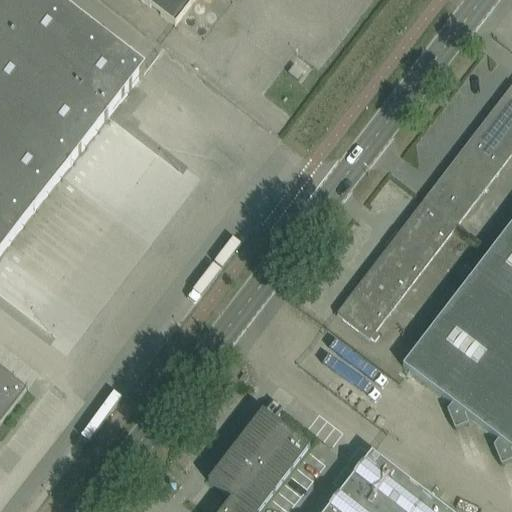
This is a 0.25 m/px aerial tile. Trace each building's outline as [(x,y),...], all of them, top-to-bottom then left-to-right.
[(0,0),(0,427),(26,393),(0,373),(0,259),(119,106),(126,112),(139,96),(131,90),(144,73),(48,0),(0,0)] [(136,0),(174,28),(195,0),(136,0)] [(198,39),(179,24),(175,30),(194,45),(198,39)] [(461,226),(511,159),(511,90),(427,200),(461,226)] [(370,344),(461,226),(427,200),(338,317),(337,316),(336,318),(357,334),(370,344)] [(511,452),(511,226),(402,369),(511,452)] [(260,511),(309,450),(274,423),(261,413),(207,484),(230,501),(221,511),(260,511)] [(373,478),(383,465),(370,455),(360,468),(373,478)] [(443,511),(383,465),(373,478),(360,468),(326,511),(443,511)]
